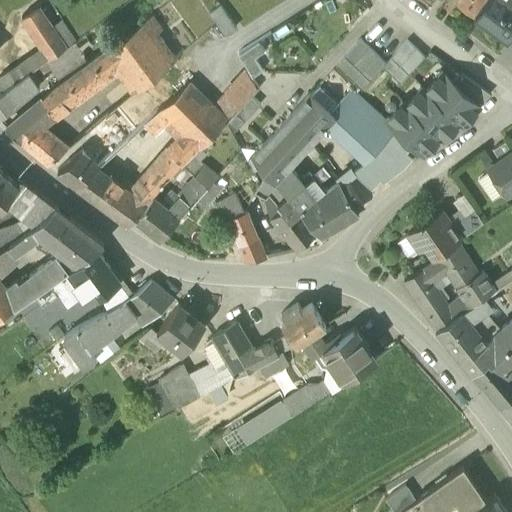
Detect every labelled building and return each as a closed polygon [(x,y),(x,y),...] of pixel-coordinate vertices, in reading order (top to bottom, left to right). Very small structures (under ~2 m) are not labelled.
[(460,0),(457,5),(473,17),(475,15),(485,0),(460,0)] [(485,0),(475,15),(507,39),(511,31),(511,0),(485,0)] [(209,10),(224,33),(236,25),(220,2),(209,10)] [(67,47),(54,28),(53,28),(38,6),(22,17),(43,49),(49,58),(49,59),(67,47)] [(162,28),(152,15),(142,22),(152,35),(162,28)] [(75,41),(62,22),(54,28),(67,47),(68,46),(75,41)] [(142,22),(107,47),(119,64),(138,89),(171,61),(152,35),(142,22)] [(360,38),(335,63),(362,88),(383,65),(387,61),(360,38)] [(407,40),(387,61),(383,65),(400,82),(424,56),(407,40)] [(85,57),(75,41),(68,46),(74,56),(71,58),(75,64),(85,57)] [(67,47),(49,59),(49,58),(46,59),(53,69),(71,58),(74,56),(68,46),(67,47)] [(107,47),(54,85),(66,102),(119,64),(107,47)] [(43,49),(0,77),(0,90),(3,88),(3,89),(13,82),(22,75),(35,67),(46,59),(49,58),(43,49)] [(46,59),(35,67),(42,77),(53,69),(46,59)] [(247,67),(211,104),(227,119),(258,84),(247,67)] [(453,81),(442,72),(426,89),(425,90),(459,121),(458,122),(461,125),(479,106),(453,81)] [(461,72),(453,81),(479,106),(490,94),(461,72)] [(30,84),(22,75),(13,82),(25,94),(34,88),(33,87),(36,84),(33,81),(30,84)] [(188,81),(162,107),(186,131),(199,146),(227,119),(211,104),(188,81)] [(13,82),(3,89),(3,88),(0,90),(0,115),(16,103),(14,101),(25,94),(13,82)] [(54,85),(42,98),(55,115),(69,105),(66,102),(54,85)] [(386,120),(351,86),(329,109),(333,113),(323,124),(364,163),(397,130),(386,120)] [(459,121),(425,90),(426,89),(423,86),(406,104),(439,137),(441,138),(442,140),(458,122),(459,121)] [(232,129),(255,150),(274,129),(261,117),(279,97),(270,88),(232,129)] [(255,150),(252,153),(268,171),(273,178),(286,164),(323,124),(333,113),(329,109),(310,91),(274,129),(255,150)] [(55,115),(42,98),(39,101),(39,102),(55,120),(55,115)] [(439,137),(406,104),(404,101),(386,120),(397,130),(413,144),(423,154),(441,138),(439,137)] [(39,102),(6,128),(20,141),(40,126),(42,129),(55,120),(39,102)] [(162,107),(146,122),(155,132),(165,122),(180,138),(186,131),(162,107)] [(119,115),(113,110),(105,119),(110,124),(119,115)] [(397,130),(364,163),(380,179),(413,144),(397,130)] [(180,138),(148,172),(162,185),(182,163),(191,154),(199,146),(186,131),(180,138)] [(492,149),(499,161),(511,151),(511,147),(505,140),(492,149)] [(49,147),(38,156),(47,164),(58,155),(49,147)] [(82,150),(57,171),(76,185),(97,166),(82,150)] [(511,151),(499,161),(489,168),(507,193),(511,189),(511,188),(511,151)] [(182,163),(191,170),(194,173),(202,163),(191,154),(182,163)] [(218,173),(204,162),(202,163),(194,173),(196,175),(207,185),(212,179),(218,173)] [(191,170),(182,163),(172,174),(180,181),(191,170)] [(380,179),(364,163),(364,164),(363,163),(352,171),(370,189),(380,179)] [(286,164),(273,178),(275,181),(282,188),(296,176),(286,164)] [(17,185),(0,169),(0,204),(2,206),(23,181),(22,179),(17,185)] [(268,171),(254,192),(265,199),(269,195),(267,193),(275,181),(273,178),(268,171)] [(148,172),(130,193),(145,204),(153,195),(162,185),(148,172)] [(207,185),(196,175),(168,207),(153,195),(145,204),(134,217),(160,238),(179,216),(195,198),(207,185)] [(296,176),(282,188),(288,196),(295,204),(310,192),(296,176)] [(130,193),(110,177),(93,198),(128,224),(134,217),(145,204),(130,193)] [(344,177),(339,181),(358,213),(363,209),(344,177)] [(207,185),(195,198),(203,206),(221,187),(212,179),(207,185)] [(282,188),(275,181),(267,193),(269,195),(277,205),(288,196),(282,188)] [(315,199),(300,210),(302,212),(321,235),(358,213),(339,181),(315,199)] [(34,189),(17,208),(29,220),(26,223),(29,227),(31,226),(31,227),(54,205),(34,189)] [(234,191),(215,201),(224,219),(228,218),(243,211),(239,200),(234,191)] [(310,192),(295,204),(300,210),(315,199),(310,192)] [(288,196),(277,205),(282,210),(278,213),(276,210),(273,213),(275,216),(271,219),(296,251),(314,236),(298,215),(302,212),(300,210),(295,204),(288,196)] [(103,243),(54,205),(31,227),(37,231),(58,248),(65,253),(77,263),(95,249),(103,243)] [(265,257),(246,210),(243,211),(228,218),(244,260),(265,257)] [(442,210),(407,235),(419,251),(425,247),(433,258),(483,223),(474,211),(453,226),(442,210)] [(12,219),(0,226),(0,241),(19,229),(12,219)] [(29,227),(9,242),(14,251),(27,242),(37,231),(31,227),(31,226),(29,227)] [(0,247),(0,271),(17,256),(14,251),(9,242),(0,247)] [(433,258),(404,280),(421,306),(439,294),(432,283),(447,273),(452,281),(475,267),(458,242),(433,258)] [(65,253),(58,248),(53,252),(55,255),(58,259),(65,253)] [(77,263),(66,271),(71,277),(83,292),(92,286),(112,272),(95,249),(77,263)] [(58,259),(38,276),(44,286),(66,271),(77,263),(65,253),(58,259)] [(58,259),(55,255),(17,281),(29,296),(33,293),(42,287),(44,286),(38,276),(58,259)] [(511,266),(486,284),(491,292),(511,278),(511,266)] [(475,267),(452,281),(469,307),(484,297),(491,292),(486,284),(475,267)] [(44,286),(42,287),(47,293),(54,288),(71,277),(66,271),(44,286)] [(92,286),(101,299),(107,311),(116,307),(130,296),(112,272),(92,286)] [(66,304),(83,292),(71,277),(54,288),(66,304)] [(15,279),(4,287),(18,304),(29,296),(17,281),(15,279)] [(130,296),(116,307),(107,311),(104,313),(116,329),(136,314),(143,324),(174,299),(150,280),(130,296)] [(0,316),(18,304),(4,287),(0,282),(0,316)] [(41,306),(33,293),(29,296),(18,304),(0,316),(10,329),(41,306)] [(439,294),(421,306),(436,329),(455,317),(439,294)] [(436,329),(435,329),(452,350),(477,332),(467,321),(490,306),(484,297),(469,307),(455,317),(436,329)] [(101,299),(82,309),(68,318),(72,323),(75,321),(79,325),(104,313),(107,311),(101,299)] [(204,324),(178,303),(156,331),(182,352),(204,324)] [(311,304),(301,310),(297,304),(281,314),(285,321),(281,323),(290,337),(295,345),(325,326),(311,304)] [(79,325),(75,328),(90,349),(110,334),(116,329),(104,313),(79,325)] [(477,332),(452,350),(471,373),(488,358),(491,362),(507,350),(511,345),(511,319),(495,334),(485,342),(477,332)] [(271,340),(252,350),(235,321),(212,335),(224,355),(228,362),(236,375),(237,376),(258,365),(278,354),(273,344),(271,340)] [(81,366),(95,356),(90,349),(75,328),(61,338),(81,366)] [(355,329),(323,350),(333,365),(323,372),(324,374),(333,388),(375,360),(355,329)] [(110,334),(90,349),(95,356),(100,362),(120,347),(110,334)] [(286,339),(285,337),(273,344),(278,354),(282,353),(295,345),(290,337),(286,339)] [(511,356),(507,350),(491,362),(488,358),(471,373),(497,405),(511,393),(511,380),(509,376),(511,375),(506,369),(511,364),(511,356)] [(278,354),(258,365),(265,376),(288,364),(282,353),(278,354)] [(208,390),(236,375),(228,362),(224,355),(196,369),(208,390)] [(196,369),(195,368),(188,372),(184,364),(158,378),(159,380),(174,406),(175,408),(208,390),(196,369)] [(324,374),(297,392),(281,401),(291,415),(333,388),(324,374)] [(159,414),(174,406),(159,380),(146,388),(159,414)] [(511,394),(501,404),(511,416),(511,394)] [(470,511),(485,502),(462,468),(416,500),(412,503),(418,511),(442,511),(456,503),(462,511),(470,511)] [(375,503),(381,511),(398,511),(412,503),(416,500),(405,484),(375,503)] [(504,511),(493,496),(485,502),(470,511),(504,511)] [(418,511),(412,503),(398,511),(418,511)]
